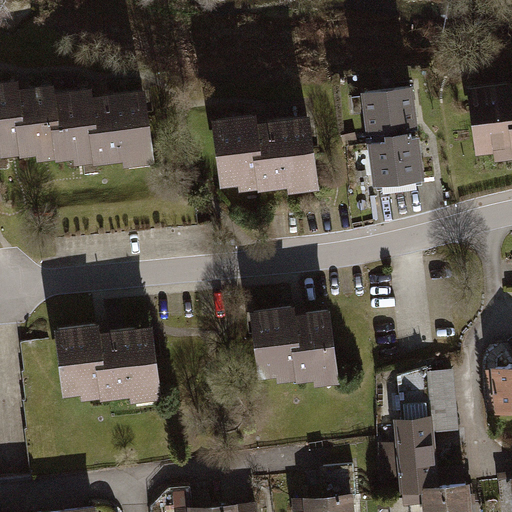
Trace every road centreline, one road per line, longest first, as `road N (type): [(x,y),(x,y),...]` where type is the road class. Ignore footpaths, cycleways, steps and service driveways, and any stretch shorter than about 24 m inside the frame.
road 1 (residential): [(511,214),(352,252),(4,288)]
road 2 (unknown): [(18,463),(17,287)]
